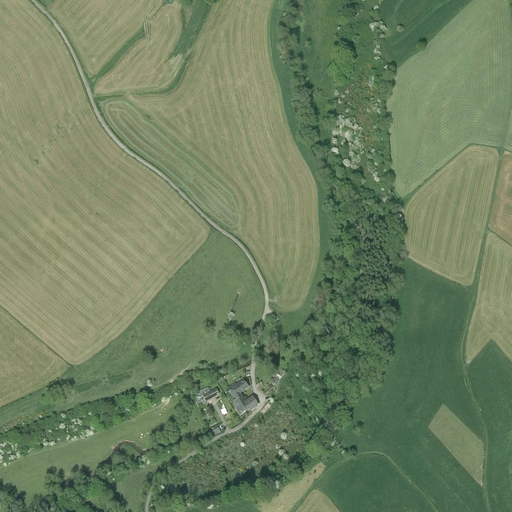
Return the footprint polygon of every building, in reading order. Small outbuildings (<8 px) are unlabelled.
[(282,377),(278,374),(272,382),(276,385),(282,377)] [(244,408),(248,405),(246,401),(240,393),(248,387),(243,380),(236,385),(235,383),(225,390),(227,394),(230,392),(236,400),(234,402),(237,406),(236,407),(240,414),(246,410),(244,408)] [(219,395),(216,389),(210,392),(203,396),(204,399),(206,401),(219,395)] [(252,396),(246,401),(248,405),(244,408),(246,410),(248,409),(249,411),(258,405),(252,396)] [(273,405),(269,401),(261,410),(265,414),(273,405)] [(221,430),(219,426),(210,431),(212,435),(221,430)]
